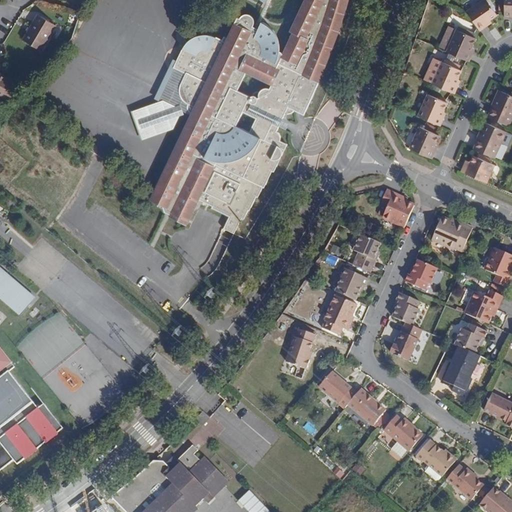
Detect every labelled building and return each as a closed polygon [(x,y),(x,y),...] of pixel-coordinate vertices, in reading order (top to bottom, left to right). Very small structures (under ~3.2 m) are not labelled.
[(261,0),(265,3),(266,0),(304,0),(291,31),(293,32),(282,55),(278,45),(275,32),(270,26),(262,22),(258,28),(253,26),(255,21),(255,19),(253,16),(249,15),(247,14),(244,15),(241,16),(240,18),(237,17),(225,43),(224,41),(218,37),(215,36),(209,34),(204,34),(199,34),(194,36),(192,38),(188,41),(184,46),(173,68),(187,74),(186,77),(194,82),(196,78),(206,83),(192,112),(184,129),(151,198),(152,201),(167,208),(166,212),(170,215),(170,216),(186,224),(188,224),(199,200),(213,205),(212,208),(230,216),(224,228),(235,234),(242,219),(244,218),(248,210),(250,210),(256,197),(258,197),(263,188),(265,188),(272,172),(274,172),(286,146),(287,144),(281,141),(281,138),(280,134),(277,131),(285,114),(288,115),(291,113),(294,111),(301,113),(306,111),(310,103),(327,63),(334,44),(348,0),(261,0)] [(266,0),(265,3),(253,26),(258,28),(262,22),(273,0),(266,0)] [(467,12),(478,27),(480,30),(486,26),(484,24),(490,20),(496,16),(485,0),(479,0),(465,10),(467,12)] [(56,26),(38,15),(23,40),(41,51),(56,26)] [(473,37),(473,36),(456,29),(447,52),(466,60),(469,61),(472,54),(469,53),(476,38),(473,37)] [(457,81),(461,71),(441,63),(432,84),(452,93),(454,93),(457,87),(455,85),(457,81)] [(167,100),(192,112),(206,83),(196,78),(194,82),(186,77),(187,74),(173,68),(159,97),(167,100)] [(0,93),(10,99),(21,82),(13,78),(6,74),(0,70),(0,93)] [(492,105),(493,105),(495,106),(501,91),(498,90),(492,105)] [(490,118),(508,126),(511,117),(511,96),(506,93),(501,91),(495,106),(493,105),(488,117),(490,118)] [(443,112),(447,103),(428,94),(418,116),(440,126),(443,119),(441,118),(443,112)] [(141,143),(184,129),(192,112),(167,100),(131,114),(141,143)] [(481,138),(487,124),(483,122),(477,137),(479,137),(481,138)] [(476,150),(494,158),(505,131),(487,124),(481,138),(479,137),(474,149),(476,150)] [(409,148),(432,158),(435,151),(432,150),(435,145),(439,136),(436,134),(419,126),(409,148)] [(463,173),(487,183),(494,165),(474,156),(471,163),(468,161),(463,173)] [(405,227),(414,206),(407,202),(401,200),(402,196),(395,193),(387,189),(381,203),(387,206),(383,217),(405,227)] [(466,241),(472,227),(458,221),(455,224),(450,222),(442,218),(432,240),(454,249),(459,238),(466,241)] [(377,251),(381,243),(361,234),(354,251),(359,253),(353,265),(371,273),(376,260),(374,259),(377,251)] [(511,266),(511,256),(494,249),(485,271),(495,276),(492,282),(507,288),(511,277),(511,271),(510,270),(511,266)] [(409,274),(405,282),(424,290),(427,284),(430,285),(437,268),(418,260),(415,268),(411,275),(409,274)] [(0,298),(20,315),(35,298),(6,273),(4,275),(0,271),(0,298)] [(335,291),(355,300),(358,292),(362,285),(365,286),(368,278),(350,271),(346,278),(343,276),(335,291)] [(468,304),(471,291),(465,290),(462,303),(468,304)] [(465,314),(487,323),(491,316),(493,311),(496,311),(501,302),(502,299),(504,296),(489,290),(485,297),(475,292),(465,314)] [(396,309),(393,317),(406,323),(412,325),(419,310),(416,308),(419,301),(400,294),(397,300),(400,302),(396,309)] [(350,315),(352,316),(357,304),(335,296),(324,320),(325,320),(322,328),(340,336),(343,328),(345,330),(350,315)] [(355,317),(352,316),(350,315),(345,330),(349,332),(355,317)] [(412,325),(406,323),(399,339),(397,345),(394,344),(390,352),(408,361),(422,330),(413,326),(412,325)] [(462,329),(456,345),(459,347),(475,354),(478,346),(482,338),(485,339),(488,332),(470,324),(467,331),(462,329)] [(315,335),(298,329),(295,338),(287,362),(307,369),(310,359),(307,359),(309,351),(315,335)] [(471,378),(481,356),(478,355),(475,354),(459,347),(452,363),(450,371),(447,369),(441,380),(444,382),(443,384),(449,387),(451,384),(454,387),(452,391),(463,397),(465,391),(466,392),(472,379),(471,378)] [(0,470),(14,460),(17,464),(63,428),(44,404),(38,408),(9,371),(15,367),(0,348),(0,470)] [(347,405),(358,393),(332,372),(319,387),(345,408),(347,405)] [(386,409),(361,389),(358,393),(347,405),(372,426),(386,409)] [(511,403),(492,394),(484,411),(495,416),(507,422),(506,425),(511,427),(511,403)] [(396,416),(384,430),(398,442),(407,450),(409,451),(422,435),(404,420),(402,420),(396,416)] [(455,461),(443,452),(429,440),(415,457),(422,462),(423,460),(429,465),(441,477),(455,461)] [(407,450),(398,442),(391,449),(401,458),(407,450)] [(128,484),(111,497),(125,511),(190,511),(210,493),(214,497),(225,487),(218,480),(222,476),(217,468),(208,463),(204,466),(194,455),(198,451),(193,445),(178,460),(181,464),(173,471),(165,464),(164,462),(154,461),(128,484)] [(445,449),(443,452),(455,461),(457,459),(445,449)] [(165,464),(173,471),(181,464),(178,460),(174,456),(165,464)] [(466,470),(459,464),(447,479),(471,500),(478,493),(483,486),(477,480),(472,476),(474,474),(467,469),(466,470)] [(441,477),(429,465),(426,469),(425,472),(434,481),(438,481),(441,477)] [(483,486),(478,493),(482,496),(487,489),(483,486)] [(511,503),(511,502),(494,487),(479,505),(487,511),(511,511),(511,507),(510,506),(511,503)] [(250,489),(238,500),(249,511),(268,511),(270,510),(250,489)]
